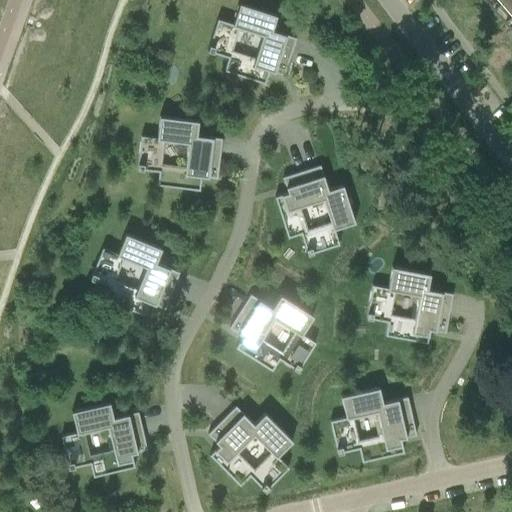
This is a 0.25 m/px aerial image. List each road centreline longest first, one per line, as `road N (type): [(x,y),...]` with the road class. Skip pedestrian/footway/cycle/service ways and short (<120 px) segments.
road 1 (residential): [(312,511),(511,466)]
road 2 (residential): [(511,160),(387,0)]
road 3 (unknown): [(440,482),(433,414),(472,337),(477,309)]
